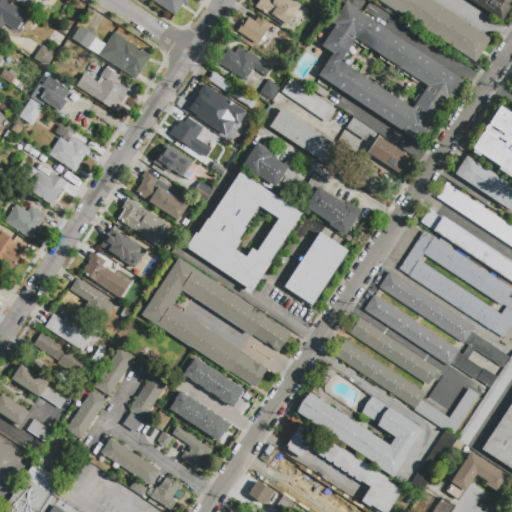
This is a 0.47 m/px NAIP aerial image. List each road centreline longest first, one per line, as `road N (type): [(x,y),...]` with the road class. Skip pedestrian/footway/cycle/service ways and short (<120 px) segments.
road 1 (residential): [(206,511),(511,44)]
road 2 (residential): [(225,0),(0,342)]
